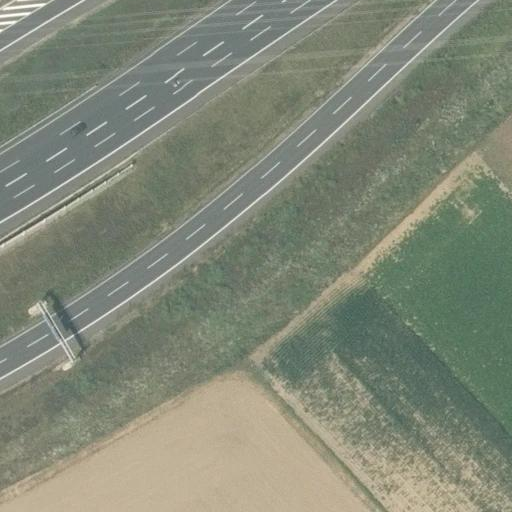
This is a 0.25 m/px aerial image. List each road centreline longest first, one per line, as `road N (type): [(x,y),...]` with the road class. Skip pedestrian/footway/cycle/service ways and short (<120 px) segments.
road 1 (motorway): [(0,359),(169,251),(454,0)]
road 2 (motorway): [(0,174),(261,0)]
road 3 (track): [(373,511),(239,362)]
